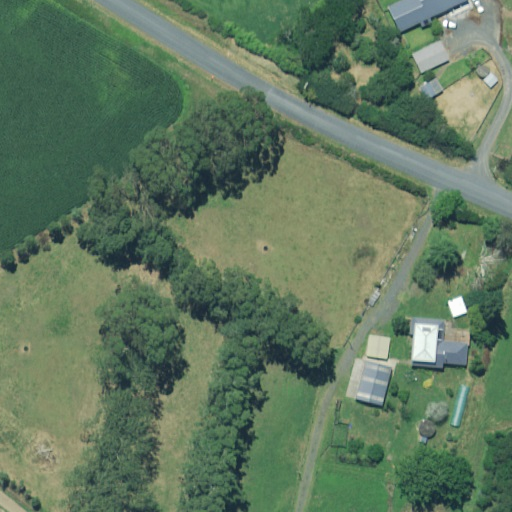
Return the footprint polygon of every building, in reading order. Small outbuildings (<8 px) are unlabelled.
[(445,0),(406,0),(389,8),(401,33),(450,9),(445,0)] [(448,61),(440,43),(414,56),(422,73),(448,61)] [(444,92),(437,79),(420,89),(427,101),(444,92)] [(468,313),(463,297),(448,302),(453,318),(468,313)] [(438,321),(412,319),(411,330),(414,330),(411,366),(444,368),(444,364),(466,365),(468,344),(437,342),(438,321)] [(391,339),(370,336),(367,356),(388,359),(391,339)] [(391,370),(365,364),(356,399),(382,406),(391,370)] [(437,424),(413,422),(413,431),(421,431),(421,437),(436,438),(437,424)]
